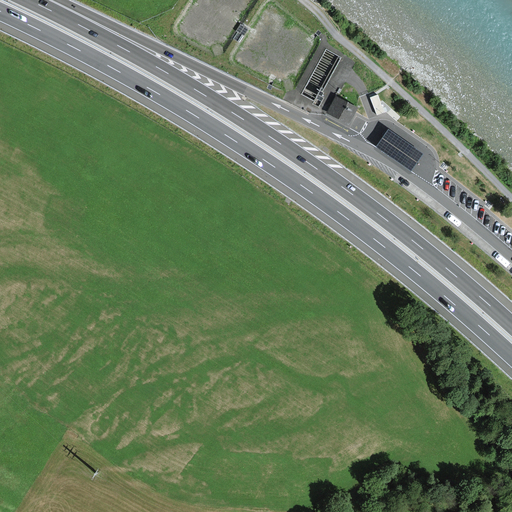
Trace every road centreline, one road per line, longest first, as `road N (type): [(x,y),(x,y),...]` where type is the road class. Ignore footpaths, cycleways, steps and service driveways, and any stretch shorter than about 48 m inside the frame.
road 1 (motorway): [(0,11),(272,166),(511,356)]
road 2 (motorway): [(511,325),(284,146),(141,57),(26,0)]
road 3 (track): [(303,0),(511,200)]
road 4 (motorway): [(260,98),(59,0)]
